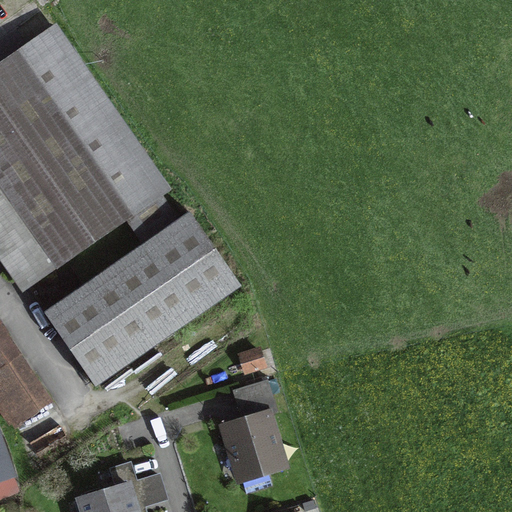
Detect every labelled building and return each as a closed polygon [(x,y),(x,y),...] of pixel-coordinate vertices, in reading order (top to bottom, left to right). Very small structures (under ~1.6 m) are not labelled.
[(49,36),(0,69),(0,246),(26,284),(124,215),(144,244),(44,313),(95,386),(241,286),(190,212),(177,221),(49,36)] [(0,398),(17,422),(47,401),(0,331),(0,398)] [(268,415),(225,429),(246,494),(272,486),(267,469),(283,464),(268,415)] [(0,442),(0,496),(17,490),(0,442)] [(84,511),(136,511),(128,484),(80,499),(84,511)]
